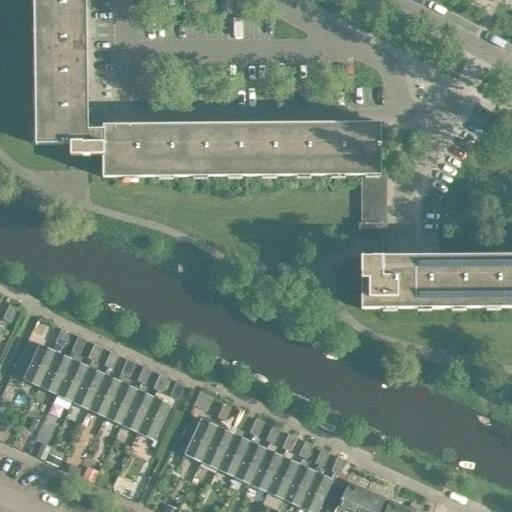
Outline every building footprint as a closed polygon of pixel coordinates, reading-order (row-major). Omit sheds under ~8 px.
[(360,175),(361,222),(386,222),(386,175),(380,175),(379,128),(81,131),(80,0),(33,0),(35,144),(69,144),(70,156),(102,156),(102,177),(360,175)] [(358,223),(358,237),(381,237),(381,222),(358,223)] [(511,261),(396,262),(396,257),(383,257),(382,257),(360,257),(360,279),(360,309),(511,307),(511,261)] [(17,308),(9,305),(2,319),(10,322),(17,308)] [(69,333),(61,329),(55,343),(63,346),(69,333)] [(85,340),(77,336),(71,350),(79,354),(85,340)] [(56,352),(38,344),(22,379),(39,387),(56,352)] [(102,348),(94,344),(87,358),(95,362),(102,348)] [(72,359),(56,352),(39,387),(56,395),(72,359)] [(118,355),(110,352),(104,366),(112,369),(118,355)] [(88,367),(72,359),(56,395),(72,402),(88,367)] [(134,363),(126,359),(120,373),(128,377),(134,363)] [(104,375),(88,367),(72,402),(88,410),(104,375)] [(151,370),(143,367),(136,381),(144,384),(151,370)] [(167,378),(159,374),(153,388),(161,392),(167,378)] [(121,382),(104,375),(88,410),(104,417),(121,382)] [(137,390),(121,382),(104,417),(121,425),(137,390)] [(183,385),(175,382),(169,396),(177,399),(183,385)] [(153,397),(137,390),(121,425),(137,432),(153,397)] [(170,405),(153,397),(137,432),(154,440),(170,405)] [(231,407),(223,404),(216,418),(224,421),(231,407)] [(247,415),(239,411),(233,425),(241,429),(247,415)] [(217,427),(200,419),(184,454),(201,462),(217,427)] [(263,422),(255,419),(249,433),(257,436),(263,422)] [(280,430),(272,426),(265,440),(273,444),(280,430)] [(233,434),(217,427),(201,462),(217,470),(233,434)] [(250,442),(233,434),(217,470),(233,477),(250,442)] [(296,438),(288,434),(282,448),(290,451),(296,438)] [(306,459),(312,445),(304,441),(298,455),(306,459)] [(266,449),(250,442),(233,477),(249,485),(266,449)] [(282,457),(266,449),(249,485),(266,492),(282,457)] [(329,453),(321,449),(314,463),(322,467),(329,453)] [(298,464),(282,457),(266,492),(282,500),(298,464)] [(345,460),(337,457),(331,471),(339,474),(345,460)] [(315,472),(298,464),(282,500),(298,507),(315,472)] [(316,511),(332,480),(315,472),(298,507),(308,511),(316,511)] [(356,486),(348,482),(334,511),(342,511),(343,511),(345,511),(356,511),(367,489),(359,485),(356,486)] [(375,493),(367,489),(356,511),(378,511),(384,499),(376,496),(375,493)] [(396,505),(388,501),(382,511),(405,511),(407,508),(399,504),(396,505)]
